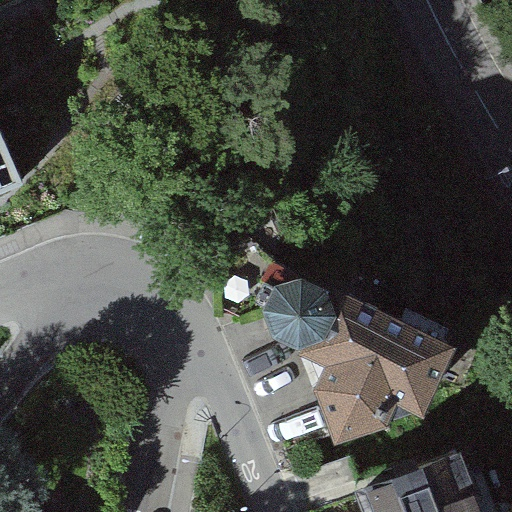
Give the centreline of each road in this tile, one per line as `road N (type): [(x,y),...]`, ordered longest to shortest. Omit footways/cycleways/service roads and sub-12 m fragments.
road 1 (residential): [(175,309),(229,399),(272,511)]
road 2 (residential): [(175,309),(173,383),(148,511)]
road 3 (tertiary): [(511,154),(427,0)]
road 4 (residential): [(61,283),(124,272),(157,287),(175,309)]
road 5 (residential): [(61,283),(43,332),(0,385)]
